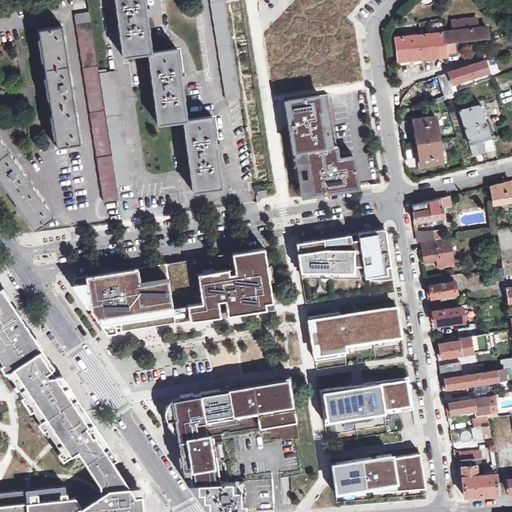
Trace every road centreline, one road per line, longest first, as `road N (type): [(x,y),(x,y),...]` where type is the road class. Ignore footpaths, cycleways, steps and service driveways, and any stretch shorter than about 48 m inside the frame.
road 1 (residential): [(396,194),(13,254)]
road 2 (residential): [(26,274),(398,214)]
road 3 (residential): [(443,510),(398,214)]
road 4 (tertiary): [(26,274),(189,511)]
road 5 (residential): [(394,0),(369,33),(396,194)]
